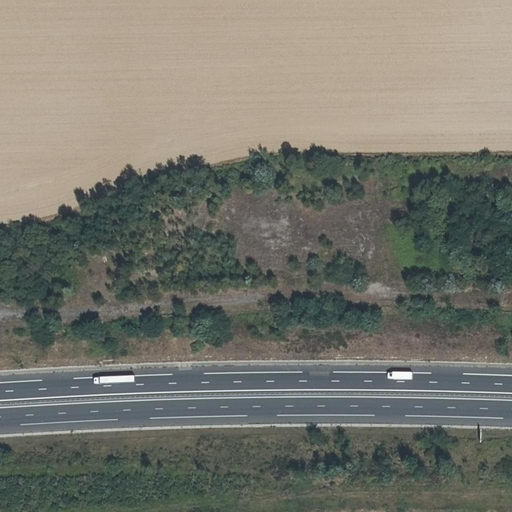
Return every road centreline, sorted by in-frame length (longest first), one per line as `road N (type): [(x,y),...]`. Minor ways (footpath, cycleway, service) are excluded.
road 1 (motorway): [(511,384),(269,380),(0,391)]
road 2 (motorway): [(0,417),(233,407),(511,409)]
